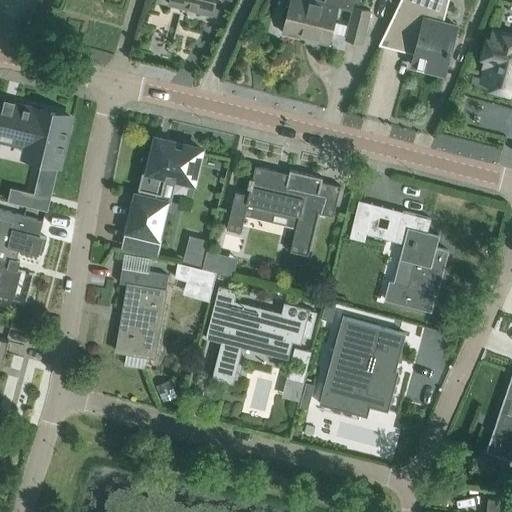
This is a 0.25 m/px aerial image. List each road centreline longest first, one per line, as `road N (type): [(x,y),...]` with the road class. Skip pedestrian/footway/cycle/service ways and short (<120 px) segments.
road 1 (unclassified): [(511,182),(112,83)]
road 2 (residential): [(412,480),(60,394)]
road 3 (residential): [(60,394),(112,83)]
road 4 (residential): [(412,480),(511,243)]
road 5 (residential): [(22,511),(60,394)]
